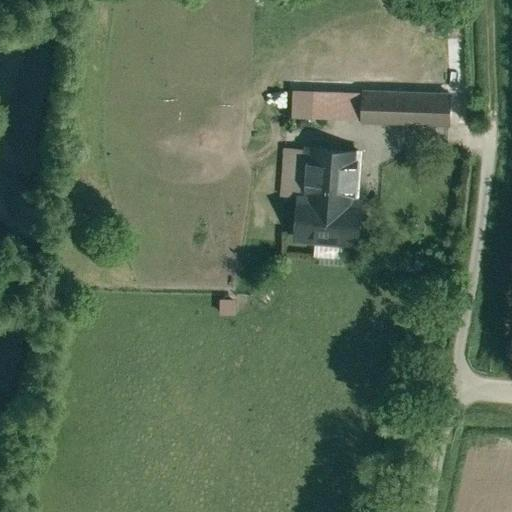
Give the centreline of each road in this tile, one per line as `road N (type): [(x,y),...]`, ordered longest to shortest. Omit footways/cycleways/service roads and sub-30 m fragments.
road 1 (track): [(455,389),(480,237),(487,0)]
road 2 (unclassified): [(511,396),(455,389),(430,511)]
